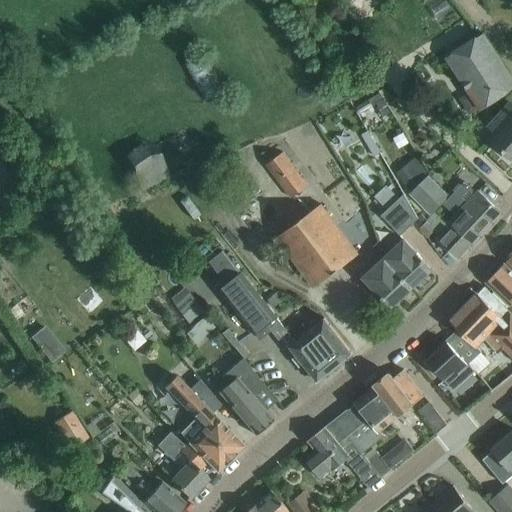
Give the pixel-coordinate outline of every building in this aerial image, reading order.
[(447,57),(470,92),(480,109),(511,88),(511,78),(483,33),(447,57)] [(204,53),(185,65),(204,98),(223,87),(204,53)] [(511,101),(498,116),(505,122),(490,138),(511,158),(511,101)] [(387,106),(380,110),(384,116),(390,112),(387,106)] [(368,129),(360,133),(373,156),(381,151),(368,129)] [(153,140),(125,154),(142,189),(170,175),(153,140)] [(308,185),(283,152),(267,164),(292,197),(308,185)] [(428,176),(411,193),(431,213),(449,196),(428,176)] [(478,190),(448,221),(472,243),(501,212),(478,190)] [(403,193),(381,214),(400,234),(418,218),(403,193)] [(276,237),(301,271),(313,287),(358,254),(349,242),(357,236),(345,219),(338,226),(321,204),(276,237)] [(427,220),(420,228),(429,236),(436,229),(427,220)] [(434,236),(443,245),(458,259),(472,243),(448,221),(434,236)] [(384,258),(395,269),(412,288),(432,269),(405,239),(395,248),(384,258)] [(384,258),(364,277),(391,307),(412,288),(395,269),(384,258)] [(511,270),(504,263),(486,282),(495,290),(492,293),(507,308),(511,302),(511,270)] [(295,340),(242,273),(221,290),(255,333),(267,324),(286,349),(289,346),(318,381),(353,353),(324,317),(295,340)] [(449,320),(462,333),(478,347),(485,339),(498,353),(503,347),(511,355),(511,312),(507,308),(492,293),(485,286),(478,293),(477,292),(449,320)] [(173,306),(188,324),(204,311),(190,293),(173,306)] [(444,379),(445,379),(453,388),(465,377),(460,371),(482,351),(478,347),(462,333),(450,344),(448,341),(427,360),(444,379)] [(59,354),(54,348),(46,354),(51,361),(59,354)] [(219,391),(255,434),(273,418),(251,392),(262,382),(241,359),(221,376),(228,384),(219,391)] [(347,408),(325,426),(341,446),(349,440),(362,455),(363,454),(362,452),(385,435),(381,430),(399,416),(400,418),(404,415),(403,413),(424,395),(403,368),(393,376),(390,372),(374,385),(375,386),(356,401),(356,402),(349,408),(347,408)] [(175,375),(165,385),(195,416),(180,431),(189,441),(207,460),(217,470),(244,444),(229,430),(175,375)] [(418,410),(436,433),(447,424),(429,401),(418,410)] [(72,409),(53,421),(70,449),(89,437),(72,409)] [(325,426),(307,440),(316,450),(305,458),(321,478),(331,469),(332,470),(346,459),(357,472),(369,462),(362,455),(349,440),(341,446),(325,426)] [(174,431),(162,443),(172,452),(184,441),(174,431)] [(511,431),(492,448),(505,463),(511,469),(511,467),(511,431)] [(190,461),(171,479),(189,497),(209,476),(200,468),(207,460),(189,441),(186,443),(184,441),(177,448),(190,461)] [(364,456),(381,477),(391,468),(374,447),(364,456)] [(144,502),(155,511),(175,511),(185,501),(162,480),(154,489),(142,478),(143,478),(135,471),(136,470),(126,461),(117,471),(127,480),(125,482),(133,489),(135,486),(148,497),(144,502)] [(114,474),(102,491),(130,510),(129,511),(151,511),(139,500),(114,474)] [(511,511),(511,488),(509,484),(491,499),(501,511),(511,511)] [(476,511),(455,486),(423,511),(476,511)] [(255,502),(242,511),(288,511),(270,490),(255,502)] [(290,501),(298,511),(315,511),(301,493),(290,501)]
